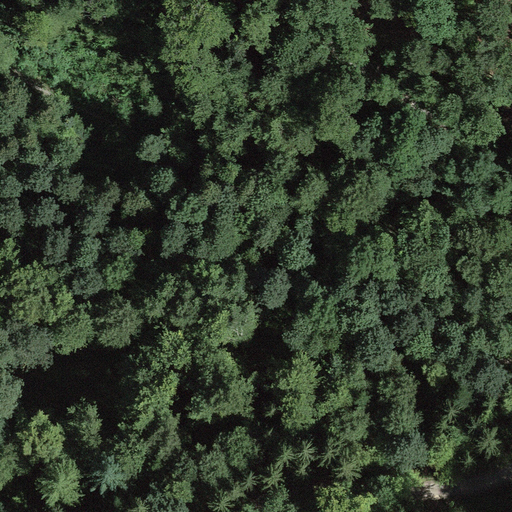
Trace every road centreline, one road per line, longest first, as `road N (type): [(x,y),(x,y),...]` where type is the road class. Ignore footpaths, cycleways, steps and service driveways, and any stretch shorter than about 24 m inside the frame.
road 1 (track): [(0,69),(154,138),(265,173),(316,202),(345,233),(371,281)]
road 2 (track): [(511,167),(269,0)]
road 3 (track): [(244,511),(272,495),(455,486),(511,472)]
